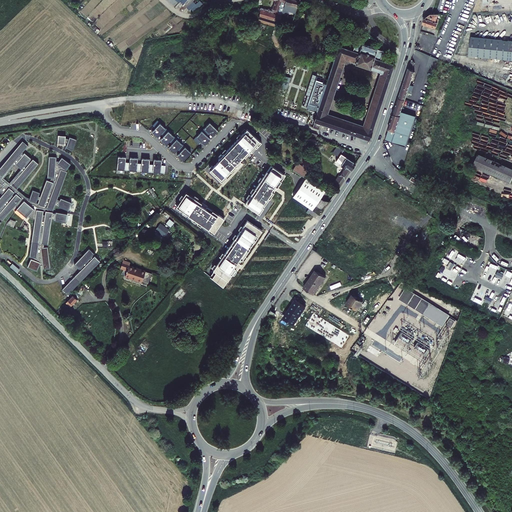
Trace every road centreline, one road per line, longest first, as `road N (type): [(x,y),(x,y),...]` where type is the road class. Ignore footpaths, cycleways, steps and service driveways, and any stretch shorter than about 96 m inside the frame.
road 1 (residential): [(171,411),(130,398),(0,268)]
road 2 (tertiary): [(319,403),(370,409),(407,428),(479,511)]
road 3 (residential): [(95,105),(118,131),(143,134),(176,165),(191,166),(234,122)]
road 4 (residential): [(366,157),(422,194),(511,232)]
road 5 (primary): [(366,157),(284,279)]
